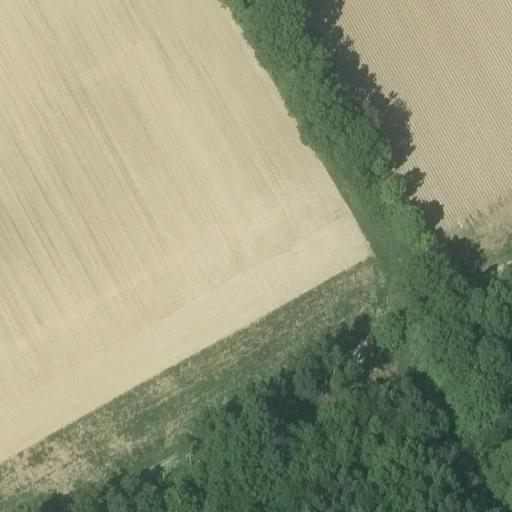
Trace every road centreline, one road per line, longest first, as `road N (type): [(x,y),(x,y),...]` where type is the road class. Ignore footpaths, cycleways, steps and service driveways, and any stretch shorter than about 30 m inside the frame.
road 1 (track): [(511,271),(92,511)]
road 2 (track): [(216,0),(411,328)]
